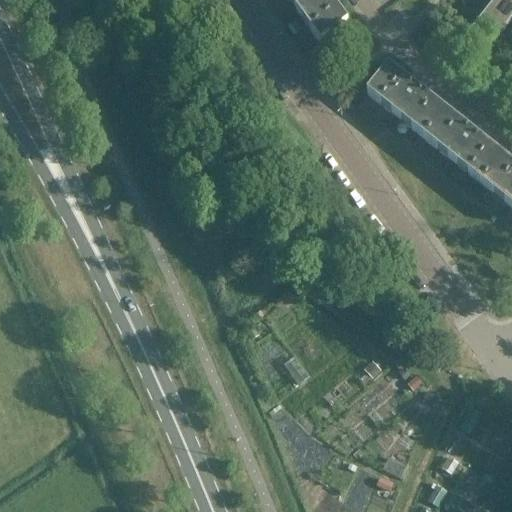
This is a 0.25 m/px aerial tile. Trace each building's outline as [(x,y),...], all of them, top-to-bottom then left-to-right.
[(286,0),(319,45),(347,25),(328,0),(286,0)] [(500,35),(511,19),(511,3),(507,0),(496,0),(481,20),(500,35)] [(480,61),(500,35),(481,20),(461,46),(480,61)] [(414,89),(413,89),(389,69),(367,96),(424,141),(445,114),(421,95),(428,85),(421,80),(414,89)] [(470,134),(445,114),(424,141),(480,186),(502,159),(477,139),(484,130),(477,125),(470,134)] [(511,167),(502,159),(480,186),(511,211),(511,167)]
